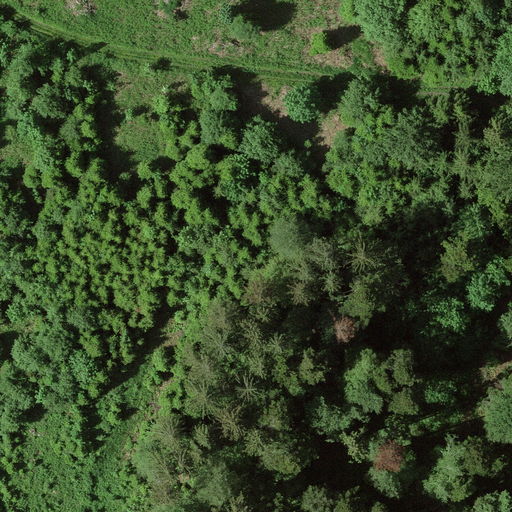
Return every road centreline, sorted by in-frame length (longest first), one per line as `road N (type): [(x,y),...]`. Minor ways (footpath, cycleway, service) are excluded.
road 1 (track): [(511,92),(249,74),(92,45),(0,5)]
road 2 (track): [(440,511),(479,366),(511,295)]
